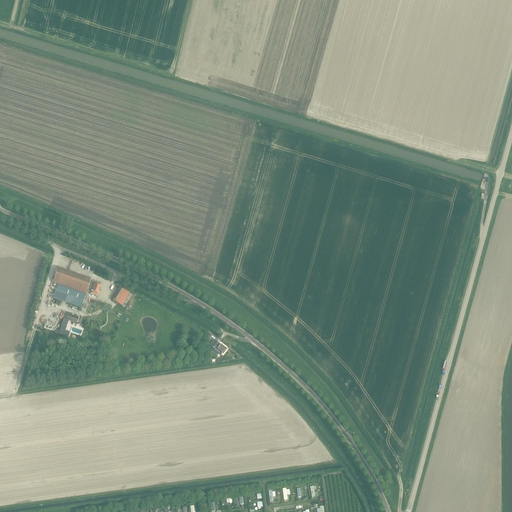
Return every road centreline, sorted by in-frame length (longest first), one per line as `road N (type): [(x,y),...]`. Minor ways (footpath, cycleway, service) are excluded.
road 1 (unclassified): [(387,511),(344,433),(263,348),(173,287),(0,209)]
road 2 (unclassified): [(408,511),(511,131)]
road 3 (track): [(170,74),(20,28)]
